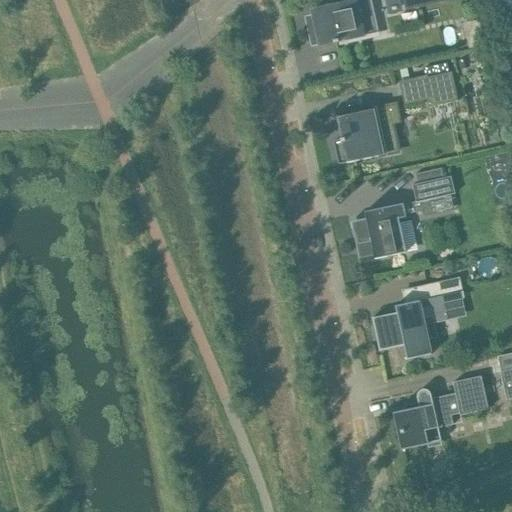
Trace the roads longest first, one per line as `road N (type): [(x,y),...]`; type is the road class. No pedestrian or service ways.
road 1 (residential): [(361,496),(250,0)]
road 2 (track): [(400,511),(511,468)]
